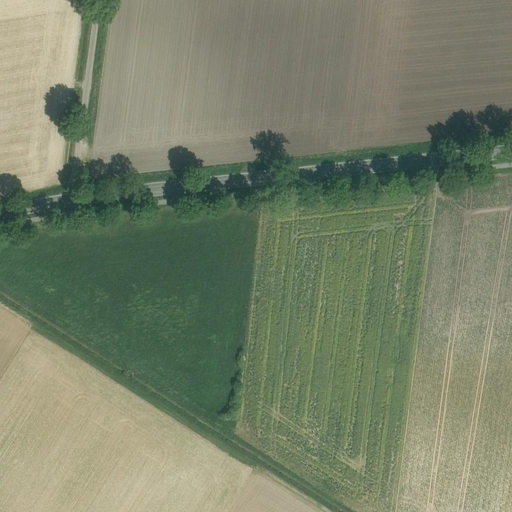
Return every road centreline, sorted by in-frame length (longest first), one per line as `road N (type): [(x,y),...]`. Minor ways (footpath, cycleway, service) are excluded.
road 1 (secondary): [(511,152),(0,213)]
road 2 (track): [(97,0),(70,201)]
